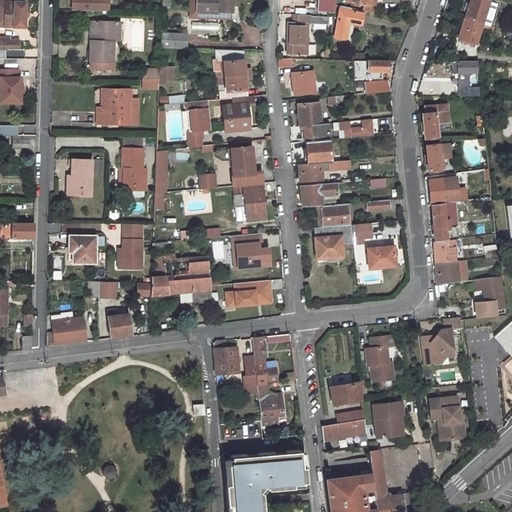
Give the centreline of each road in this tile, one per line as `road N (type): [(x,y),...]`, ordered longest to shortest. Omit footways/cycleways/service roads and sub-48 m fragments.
road 1 (residential): [(304,321),(398,310),(416,297),(421,269),(403,78),(432,0)]
road 2 (residential): [(36,354),(46,0)]
road 3 (residential): [(273,0),(271,57),(304,321)]
road 4 (residential): [(322,511),(304,321)]
road 5 (residential): [(204,333),(220,511)]
road 6 (residential): [(36,354),(204,333)]
